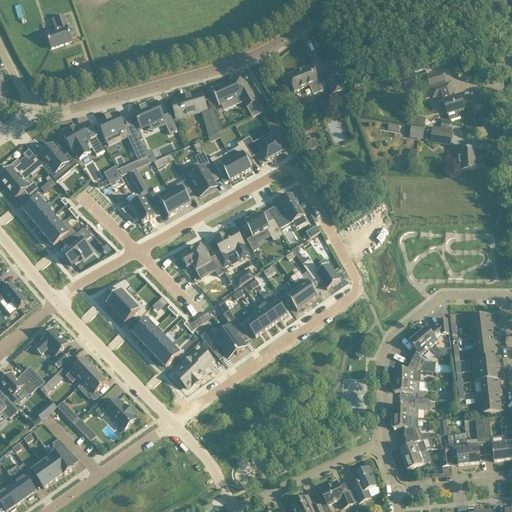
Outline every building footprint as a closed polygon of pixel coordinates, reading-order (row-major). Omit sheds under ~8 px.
[(0,0),(0,21),(1,23),(10,20),(20,17),(14,0),(0,0)] [(47,35),(52,50),(73,43),(64,16),(56,19),(59,31),(47,35)] [(319,82),(317,75),(313,66),(288,76),(288,78),(291,85),(294,92),(310,86),(314,95),(323,92),(319,82)] [(434,66),(424,69),(425,72),(426,74),(426,75),(431,90),(433,98),(437,97),(439,104),(444,102),(448,116),(450,122),(461,119),(458,112),(464,110),(460,97),(454,99),(450,84),(446,85),(442,73),(441,69),(435,71),(435,70),(434,66)] [(0,96),(9,91),(0,73),(0,96)] [(326,79),(335,105),(348,100),(338,74),(326,79)] [(285,79),(276,83),(283,102),(293,98),(288,86),(291,85),(288,78),(285,79)] [(415,79),(403,81),(405,88),(408,87),(408,89),(413,87),(413,86),(416,85),(415,79)] [(234,81),(212,91),(219,107),(241,97),(245,106),(252,120),(262,115),(256,101),(245,81),(236,85),(235,83),(234,81)] [(348,94),(352,107),(363,104),(359,91),(365,89),(364,83),(351,87),(353,93),(347,94),(348,94)] [(200,94),(185,101),(194,121),(209,114),(207,110),(200,94)] [(140,111),(134,114),(141,130),(160,122),(163,128),(166,127),(171,139),(179,136),(170,115),(163,118),(157,104),(147,108),(146,106),(139,109),(140,111)] [(219,120),(214,108),(207,110),(209,114),(213,123),(219,120)] [(269,114),(264,117),(267,123),(273,121),(269,114)] [(118,115),(98,124),(105,140),(120,134),(123,141),(128,139),(139,163),(148,159),(129,117),(121,121),(118,115)] [(427,130),(425,142),(430,143),(450,146),(453,126),(441,124),(440,132),(427,130)] [(66,136),(64,137),(72,152),(74,150),(77,155),(86,149),(87,152),(89,151),(92,149),(97,157),(105,153),(96,138),(96,137),(90,141),(84,132),(82,127),(76,130),(76,128),(65,135),(66,136)] [(412,127),(410,139),(422,141),(424,129),(412,127)] [(250,139),(243,142),(253,159),(261,154),(266,163),(284,153),(277,139),(262,148),(259,144),(254,147),(253,144),(250,139)] [(239,148),(228,154),(241,177),(252,170),(247,162),(253,159),(243,142),(237,145),(239,148)] [(199,144),(194,147),(197,153),(202,149),(199,144)] [(44,160),(39,163),(44,169),(53,180),(57,184),(62,180),(57,173),(67,165),(72,172),(78,167),(68,155),(63,159),(53,146),(41,156),(44,160)] [(462,171),(466,171),(476,170),(475,150),(461,151),(461,152),(456,152),(458,171),(462,171)] [(202,171),(190,178),(194,185),(193,186),(196,191),(197,191),(201,198),(217,189),(210,178),(216,175),(204,154),(195,159),(202,171)] [(216,157),(210,161),(219,177),(225,174),(230,183),(241,177),(228,154),(218,160),(216,157)] [(11,168),(0,176),(0,180),(7,189),(39,163),(35,158),(30,163),(26,158),(20,163),(21,164),(13,171),(11,168)] [(160,161),(154,164),(157,171),(164,167),(160,161)] [(39,163),(7,189),(16,200),(24,193),(28,197),(38,189),(34,184),(28,189),(22,181),(29,175),(33,178),(44,169),(39,163)] [(115,168),(110,171),(115,181),(121,178),(117,172),(115,168)] [(126,168),(117,172),(121,178),(130,174),(126,168)] [(83,173),(59,186),(66,198),(89,185),(83,173)] [(141,180),(135,183),(141,196),(147,192),(141,180)] [(185,182),(169,191),(180,211),(186,207),(191,205),(187,197),(192,194),(185,182)] [(169,191),(152,200),(159,213),(164,210),(168,217),(180,211),(169,191)] [(272,215),(271,215),(274,220),(280,231),(281,231),(286,228),(292,224),(292,225),(293,224),(304,218),(292,196),(291,196),(292,197),(281,203),(281,202),(280,203),(281,205),(283,208),(272,215)] [(142,197),(130,204),(141,223),(153,216),(142,197)] [(39,199),(24,212),(31,221),(46,208),(39,199)] [(46,208),(31,221),(39,229),(53,217),(46,208)] [(245,225),(243,225),(247,231),(248,230),(252,238),(253,239),(254,238),(253,238),(267,231),(273,242),(283,237),(280,231),(274,220),(273,220),(267,224),(261,213),(245,223),(245,222),(244,223),(245,225)] [(53,217),(39,229),(46,238),(61,226),(53,217)] [(61,226),(46,238),(54,247),(60,242),(64,246),(67,244),(77,235),(66,222),(61,226)] [(317,228),(306,234),(310,241),(321,234),(317,228)] [(72,249),(63,257),(72,267),(81,260),(82,261),(83,259),(82,258),(91,251),(90,250),(84,242),(90,237),(84,230),(77,235),(67,244),(72,249)] [(219,250),(213,254),(215,257),(223,271),(224,270),(223,270),(231,265),(232,265),(226,255),(235,251),(240,260),(241,260),(249,255),(235,231),(224,237),(224,236),(217,240),(217,241),(214,242),(219,250)] [(252,238),(247,241),(254,253),(260,250),(253,239),(252,238)] [(187,256),(182,259),(187,269),(191,267),(192,268),(193,267),(196,272),(201,280),(201,279),(215,271),(219,278),(225,274),(223,271),(215,257),(211,259),(210,260),(208,257),(205,251),(203,252),(203,251),(201,247),(194,251),(187,255),(187,256)] [(299,249),(293,253),(295,255),(296,257),(302,266),(309,261),(310,261),(308,259),(304,262),(298,253),(300,251),(299,249)] [(295,255),(293,253),(286,258),(289,262),(296,257),(295,255)] [(309,261),(302,266),(307,273),(317,287),(322,283),(327,291),(340,282),(329,266),(319,273),(310,261),(309,261)] [(71,272),(73,275),(83,271),(81,267),(71,272)] [(248,270),(233,280),(238,288),(254,278),(248,270)] [(296,285),(295,286),(308,305),(309,304),(318,298),(313,291),(317,288),(317,287),(307,273),(302,277),(304,280),(296,285)] [(153,293),(140,279),(138,281),(156,302),(167,292),(162,285),(153,293)] [(0,280),(0,304),(0,305),(4,302),(8,307),(12,304),(18,311),(27,304),(11,284),(7,288),(0,280)] [(114,298),(106,305),(110,309),(108,310),(115,317),(133,299),(126,291),(131,287),(125,282),(107,292),(114,298)] [(283,291),(278,294),(288,309),(292,306),(297,313),(308,305),(295,286),(285,293),(283,291)] [(133,299),(115,317),(121,323),(122,322),(126,325),(133,318),(137,323),(147,313),(133,299)] [(168,304),(162,299),(157,304),(162,310),(168,304)] [(277,302),(269,307),(279,323),(288,317),(277,302)] [(224,304),(219,307),(225,315),(223,316),(232,329),(224,335),(237,353),(238,355),(247,348),(239,337),(244,333),(224,304)] [(269,307),(261,313),(272,328),(279,323),(269,307)] [(261,313),(253,319),(264,334),(272,328),(261,313)] [(473,318),(474,327),(494,325),(494,321),(491,321),(490,316),(473,318)] [(253,319),(245,324),(255,340),(264,334),(253,319)] [(200,320),(190,327),(191,328),(195,332),(204,325),(200,320)] [(147,321),(133,335),(142,343),(155,330),(147,321)] [(427,329),(418,336),(435,357),(445,358),(435,346),(439,343),(435,339),(441,336),(449,336),(448,321),(440,321),(441,331),(434,333),(434,334),(435,335),(433,337),(427,329)] [(474,327),(475,336),(492,334),(492,332),(495,332),(494,325),(474,327)] [(35,350),(41,357),(49,350),(59,360),(53,365),(59,370),(69,360),(64,355),(63,355),(61,353),(69,346),(54,330),(42,342),(43,343),(35,350)] [(155,330),(142,343),(149,352),(163,338),(155,330)] [(209,332),(200,338),(214,355),(221,350),(228,360),(237,353),(224,335),(223,334),(214,339),(209,332)] [(475,336),(476,344),(493,342),(492,334),(475,336)] [(416,352),(411,362),(426,369),(429,371),(429,363),(425,363),(423,361),(425,359),(426,357),(424,355),(430,351),(418,336),(409,344),(416,352)] [(163,338),(149,352),(157,360),(171,346),(163,338)] [(476,344),(477,353),(497,351),(496,342),(493,343),(493,342),(476,344)] [(171,346),(157,360),(166,368),(179,355),(171,346)] [(453,347),(454,356),(459,355),(459,352),(462,351),(462,346),(453,347)] [(185,374),(179,380),(188,390),(198,380),(199,382),(206,375),(202,371),(212,361),(202,351),(182,371),(185,374)] [(472,361),(472,362),(495,360),(495,354),(497,354),(497,351),(477,353),(478,361),(472,361)] [(364,358),(360,353),(355,357),(359,362),(364,358)] [(85,359),(66,377),(73,384),(78,378),(84,384),(96,371),(85,359)] [(472,362),(473,371),(500,368),(500,366),(496,366),(495,360),(472,362)] [(395,371),(395,383),(420,384),(421,384),(421,373),(425,373),(426,369),(411,362),(406,372),(395,371)] [(473,371),(474,380),(497,377),(497,373),(500,373),(500,368),(473,371)] [(96,371),(84,384),(91,392),(88,396),(95,403),(101,397),(97,393),(108,383),(96,371)] [(5,377),(0,381),(0,382),(1,383),(0,384),(14,398),(23,389),(31,396),(38,389),(35,385),(24,375),(17,382),(10,374),(6,378),(5,377)] [(58,376),(48,386),(53,391),(63,381),(58,376)] [(481,383),(481,388),(501,386),(501,385),(498,385),(497,377),(474,380),(475,383),(481,383)] [(40,380),(35,385),(38,389),(40,391),(46,385),(40,380)] [(407,395),(407,401),(427,402),(427,393),(419,392),(420,384),(395,383),(394,394),(407,395)] [(481,388),(482,397),(502,395),(501,386),(481,388)] [(482,397),(483,406),(500,404),(499,397),(502,396),(502,395),(482,397)] [(0,403),(0,416),(3,414),(10,421),(19,412),(5,398),(0,403)] [(107,402),(96,413),(101,418),(106,413),(124,432),(136,420),(135,419),(136,418),(125,407),(124,407),(118,401),(112,408),(107,402)] [(393,419),(412,419),(418,420),(419,412),(430,412),(430,409),(435,409),(435,403),(431,403),(431,402),(427,402),(407,401),(407,408),(394,407),(393,419)] [(51,403),(44,409),(49,416),(57,410),(51,403)] [(501,407),(500,404),(483,406),(484,415),(504,413),(504,407),(501,407)] [(63,415),(74,427),(80,421),(69,410),(63,415)] [(402,442),(416,437),(421,435),(417,425),(412,425),(412,419),(393,419),(393,430),(405,431),(405,434),(402,435),(405,441),(402,442)] [(489,419),(482,420),(483,427),(485,443),(492,443),(490,426),(489,419)] [(482,420),(475,420),(476,428),(478,440),(478,441),(478,444),(485,443),(483,427),(482,420)] [(85,426),(79,432),(85,437),(91,431),(85,426)] [(400,451),(404,461),(420,455),(427,452),(427,451),(434,451),(428,436),(421,435),(416,437),(402,442),(402,443),(407,441),(409,447),(400,451)] [(503,444),(505,462),(511,460),(511,435),(511,436),(509,435),(505,435),(504,437),(502,437),(503,444)] [(30,436),(24,441),(28,446),(34,441),(30,436)] [(449,450),(450,458),(457,457),(458,467),(469,466),(467,447),(467,442),(467,441),(455,443),(455,436),(448,437),(449,445),(449,450)] [(52,458),(51,459),(64,477),(65,476),(69,473),(74,470),(72,468),(66,458),(72,454),(59,441),(53,445),(54,448),(59,454),(52,458)] [(494,463),(505,462),(503,444),(492,445),(494,463)] [(19,445),(13,450),(17,455),(23,450),(19,445)] [(469,466),(481,465),(479,446),(467,447),(469,466)] [(451,468),(451,461),(450,458),(449,450),(444,451),(435,452),(436,455),(441,454),(442,469),(451,468)] [(431,463),(427,452),(420,455),(404,461),(408,472),(431,463)] [(43,465),(42,466),(54,483),(55,482),(63,476),(64,477),(51,459),(43,465)] [(12,479),(23,495),(33,488),(27,480),(31,477),(23,465),(17,469),(20,473),(12,479)] [(42,466),(32,473),(44,490),(54,483),(42,466)] [(368,492),(371,490),(370,487),(376,484),(369,469),(354,476),(358,486),(352,489),(359,505),(371,499),(368,492)] [(12,479),(2,486),(13,502),(23,495),(12,479)] [(320,492),(325,501),(328,507),(339,502),(343,511),(355,505),(354,501),(349,492),(349,493),(349,494),(344,497),(338,484),(337,484),(338,485),(330,489),(328,488),(320,492)] [(13,502),(2,486),(0,487),(0,503),(4,509),(13,502)] [(322,511),(320,506),(314,509),(308,497),(291,506),(293,511),(322,511)]
